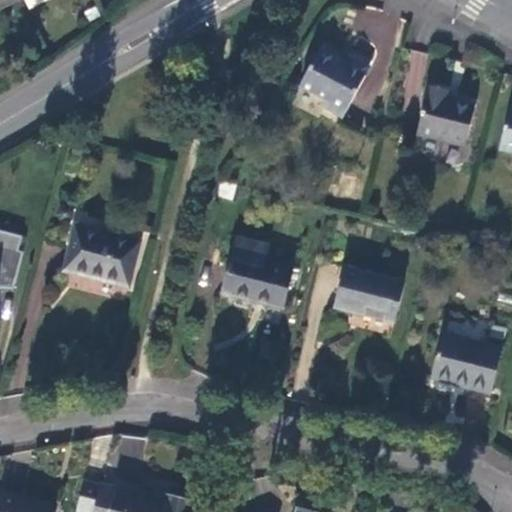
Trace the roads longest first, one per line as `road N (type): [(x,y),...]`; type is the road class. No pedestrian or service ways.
road 1 (residential): [(511,498),(484,476),(443,461),(144,408),(0,432)]
road 2 (tertiary): [(0,124),(208,0)]
